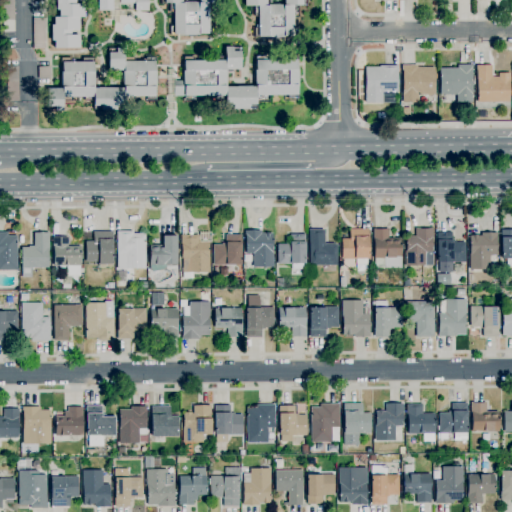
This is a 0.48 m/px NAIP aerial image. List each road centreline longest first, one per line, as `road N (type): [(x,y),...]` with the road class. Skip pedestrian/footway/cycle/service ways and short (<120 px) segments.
road 1 (primary): [(511,147),(0,153)]
road 2 (residential): [(511,369),(0,374)]
road 3 (primary): [(0,187),(211,185)]
road 4 (residential): [(511,31),(338,32)]
road 5 (primary): [(343,183),(511,181)]
road 6 (residential): [(338,0),(339,150)]
road 7 (primary): [(211,185),(343,183)]
